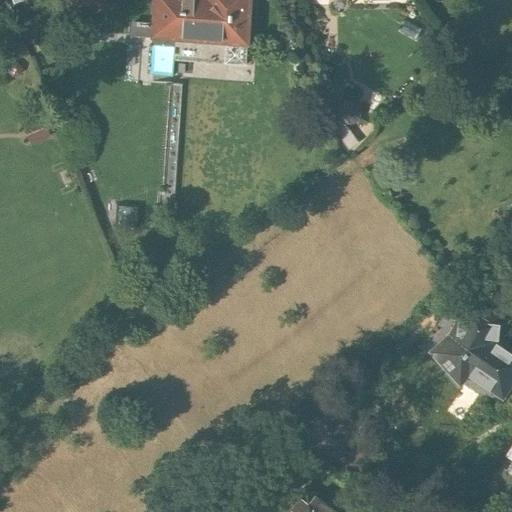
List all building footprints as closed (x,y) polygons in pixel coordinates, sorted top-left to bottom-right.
[(108,8),(105,0),(65,0),(73,21),(108,8)] [(152,0),(151,39),(154,39),(154,47),(151,47),(148,76),(172,78),(173,61),(245,65),(249,0),(152,0)] [(41,118),(22,126),(30,145),(49,138),(41,118)] [(136,209),(114,208),(112,226),(134,227),(136,209)] [(441,345),(471,379),(481,371),(511,391),(511,341),(508,339),(511,331),(511,310),(483,294),(461,330),(441,345)] [(353,511),(319,486),(298,511),(353,511)]
